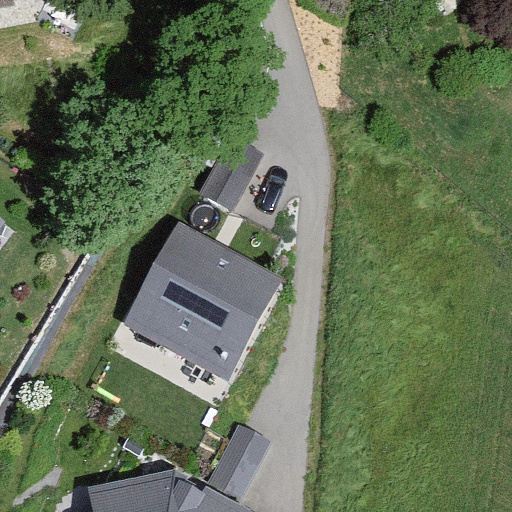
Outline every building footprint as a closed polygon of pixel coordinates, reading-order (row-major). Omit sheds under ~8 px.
[(0,0),(0,38),(24,36),(19,0),(20,0),(0,0)] [(469,0),(440,0),(462,12),(469,0)] [(282,285),(178,229),(124,330),(228,386),(282,285)] [(239,492),(267,440),(237,425),(210,477),(239,492)] [(237,511),(176,478),(92,495),(95,511),(237,511)]
